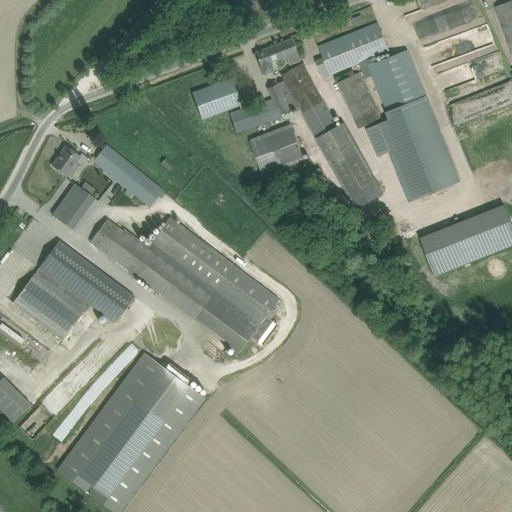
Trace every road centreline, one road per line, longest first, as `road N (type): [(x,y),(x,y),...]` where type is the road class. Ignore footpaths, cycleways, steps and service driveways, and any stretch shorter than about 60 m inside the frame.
road 1 (unclassified): [(0,208),(62,110),(355,0)]
road 2 (track): [(62,110),(158,0)]
